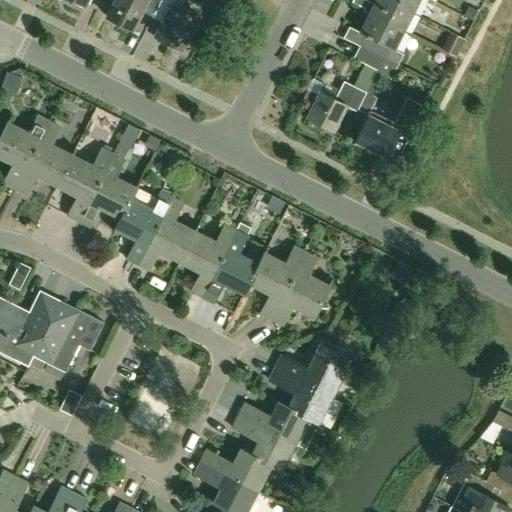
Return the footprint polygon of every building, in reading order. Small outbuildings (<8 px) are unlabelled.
[(132,29),(146,0),(114,0),(106,16),(132,29)] [(181,48),(198,15),(180,6),(183,0),(173,0),(156,35),(181,48)] [(404,31),(386,22),(390,13),(372,4),(373,3),(367,0),(352,0),(352,1),(364,8),(363,10),(368,12),(358,31),(365,35),(359,46),(383,58),(397,65),(403,54),(394,50),(399,41),(404,31)] [(404,31),(413,13),(395,4),(396,0),(374,0),(373,3),(372,4),(390,13),(386,22),(404,31)] [(396,0),(395,4),(413,13),(419,0),(396,0)] [(473,20),(478,11),(469,6),(464,16),(473,20)] [(335,36),(331,46),(352,54),(356,45),(335,36)] [(353,58),(376,69),(377,70),(383,58),(359,46),(353,58)] [(377,70),(376,69),(365,92),(366,92),(373,96),(382,79),(388,83),(397,65),(383,58),(377,70)] [(11,73),(6,71),(0,87),(0,89),(2,91),(16,95),(22,77),(11,73)] [(333,130),(346,104),(357,110),(366,92),(365,92),(344,81),(334,98),(320,91),(306,117),(333,130)] [(394,122),(367,108),(373,96),(366,92),(357,110),(358,110),(368,115),(354,141),(385,157),(401,126),(394,122)] [(406,97),(397,116),(415,125),(424,106),(406,97)] [(14,188),(48,121),(37,116),(28,134),(7,123),(0,136),(0,152),(15,160),(3,183),(14,188)] [(58,181),(71,156),(51,145),(60,127),(48,121),(14,188),(25,194),(37,171),(58,181)] [(130,199),(136,189),(115,178),(124,160),(122,159),(127,148),(118,143),(113,154),(78,221),(89,226),(101,203),(121,214),(122,214),(130,199)] [(78,221),(113,154),(101,149),(92,167),(71,156),(58,181),(78,192),(67,215),(78,221)] [(137,264),(171,198),(160,192),(151,210),(130,199),(122,214),(121,214),(116,224),(137,235),(126,258),(137,264)] [(181,257),(194,231),(173,221),(182,203),(171,198),(137,264),(148,270),(160,247),(181,257)] [(251,279),(258,264),(237,253),(250,228),(239,223),(236,230),(235,230),(201,297),(213,302),(224,280),(246,291),(251,280),(251,279)] [(201,297),(235,230),(224,225),(215,242),(194,231),(181,257),(202,268),(190,291),(201,297)] [(271,319),(305,252),(294,246),(285,264),(263,253),(258,264),(251,279),(251,280),(271,290),(260,313),(271,319)] [(315,312),(328,286),(307,275),(316,258),(305,252),(271,319),(282,324),(294,301),(315,312)] [(413,280),(418,270),(398,260),(394,269),(399,272),(395,280),(409,287),(411,284),(413,280)] [(0,351),(17,360),(27,365),(32,355),(54,311),(60,300),(40,290),(29,311),(0,296),(0,351)] [(54,311),(32,355),(65,371),(78,345),(89,350),(103,322),(75,308),(60,300),(54,311)] [(332,396),(345,369),(340,367),(347,352),(322,339),(307,369),(281,355),(275,368),(332,396)] [(318,423),(332,396),(275,368),(269,380),(295,393),(288,407),(307,417),(307,418),(318,423)] [(294,444),(307,418),(307,417),(288,407),(278,401),(270,416),(243,403),(237,414),(294,444)] [(503,426),(509,415),(497,409),(492,421),(503,426)] [(280,470),(294,444),(237,414),(231,427),(258,440),(251,454),(270,464),(269,465),(280,470)] [(511,416),(509,415),(503,426),(511,430),(511,416)] [(256,491),(269,465),(270,464),(251,454),(240,449),(233,463),(206,450),(200,462),(256,491)] [(511,459),(508,467),(502,464),(498,474),(490,470),(485,481),(493,485),(493,486),(509,494),(511,489),(511,459)] [(245,511),(256,491),(200,462),(194,474),(220,487),(213,502),(224,508),(224,507),(233,511),(245,511)] [(0,506),(15,476),(3,470),(0,475),(0,506)] [(507,511),(510,507),(487,496),(493,486),(493,485),(485,481),(468,472),(462,484),(469,487),(464,497),(470,499),(463,511),(507,511)] [(19,511),(13,509),(27,482),(15,476),(0,506),(0,511),(19,511)] [(63,511),(73,493),(61,487),(47,511),(45,511),(32,505),(29,511),(63,511)] [(78,511),(85,499),(73,493),(63,511),(78,511)] [(129,511),(131,508),(119,502),(113,511),(129,511)]
